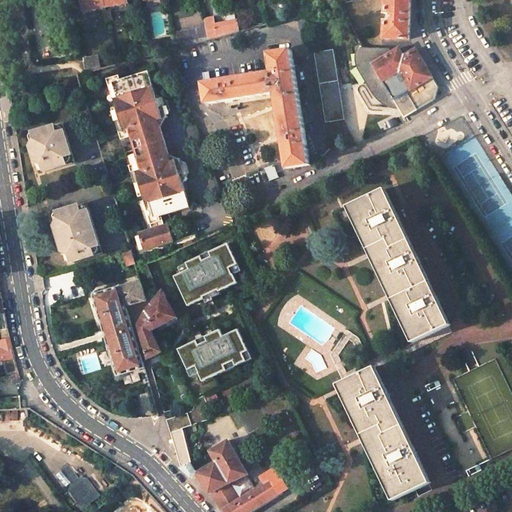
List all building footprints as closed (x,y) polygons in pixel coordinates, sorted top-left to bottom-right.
[(81,0),(84,10),(105,6),(103,0),(81,0)] [(318,0),(321,9),(333,6),(331,0),(318,0)] [(386,38),(410,40),(411,0),(387,0),(387,15),(391,15),(391,20),(386,20),(386,38)] [(206,26),(208,40),(239,32),(237,21),(215,25),(214,18),(205,20),(206,26)] [(175,32),(178,48),(208,40),(206,26),(175,32)] [(145,45),(147,56),(156,54),(154,43),(145,45)] [(137,46),(139,59),(140,58),(147,56),(145,45),(137,46)] [(400,111),(405,118),(405,117),(435,100),(438,87),(425,65),(416,49),(410,53),(404,56),(399,49),(392,53),(389,50),(358,49),(356,55),(355,59),(355,63),(356,67),(358,70),(373,96),(379,102),(384,106),(389,109),(400,111)] [(288,169),(311,165),(292,50),(269,53),(272,72),(204,83),(207,104),(228,101),(276,93),(278,107),(282,136),(288,169)] [(333,50),(316,53),(321,84),(338,81),(333,50)] [(83,58),(86,72),(100,69),(98,56),(83,58)] [(171,163),(158,121),(163,120),(164,120),(162,113),(157,114),(154,104),(159,103),(149,73),(113,84),(119,100),(114,101),(117,109),(122,122),(116,124),(119,135),(130,132),(136,152),(144,173),(133,177),(137,187),(141,185),(146,199),(148,204),(152,203),(158,218),(164,216),(193,206),(184,178),(179,180),(175,169),(179,168),(177,161),(171,163)] [(327,122),(344,119),(338,81),(321,84),(327,122)] [(107,86),(113,102),(114,101),(119,100),(113,84),(107,86)] [(168,118),(163,102),(159,103),(154,104),(157,114),(162,113),(164,120),(168,118)] [(122,122),(117,109),(111,111),(116,124),(122,122)] [(75,163),(64,123),(33,132),(33,133),(35,141),(32,142),(30,146),(35,161),(38,163),(41,162),(44,170),(44,171),(75,163)] [(136,152),(130,132),(119,135),(126,155),(136,152)] [(126,155),(133,177),(144,173),(136,152),(126,155)] [(187,177),(182,160),(177,161),(179,168),(175,169),(179,180),(184,178),(187,177)] [(137,187),(141,200),(146,199),(141,185),(137,187)] [(386,189),(348,207),(371,254),(390,294),(413,343),(451,325),(386,189)] [(164,216),(158,218),(152,203),(148,204),(156,228),(167,225),(164,216)] [(53,227),(61,253),(64,255),(68,253),(70,262),(70,263),(100,255),(86,204),(56,212),(56,213),(58,222),(55,223),(53,227)] [(147,248),(148,251),(164,246),(163,244),(177,240),(175,235),(172,223),(167,225),(156,228),(142,233),(147,248)] [(182,273),(175,277),(185,298),(190,296),(194,304),(205,299),(203,295),(210,292),(211,294),(212,294),(219,291),(220,292),(238,283),(233,274),(231,268),(238,264),(228,243),(209,252),(211,257),(203,260),(201,256),(187,263),(187,264),(189,269),(182,273)] [(132,251),(125,253),(128,265),(135,263),(132,253),(132,251)] [(209,252),(201,256),(203,260),(211,257),(209,252)] [(189,269),(187,264),(179,268),(182,273),(189,269)] [(241,270),(238,264),(231,268),(233,274),(241,270)] [(141,281),(94,295),(118,376),(145,368),(127,306),(147,300),(141,281)] [(177,317),(163,292),(146,313),(140,326),(149,358),(162,352),(152,331),(177,317)] [(203,295),(205,299),(207,303),(214,300),(212,294),(211,294),(210,292),(203,295)] [(0,330),(8,329),(5,313),(4,312),(0,312),(0,330)] [(195,334),(176,343),(186,364),(194,360),(197,366),(196,366),(201,376),(219,367),(217,362),(226,358),(228,363),(244,355),(241,347),(246,345),(236,323),(221,330),(218,323),(200,331),(202,335),(196,338),(195,334)] [(192,328),(195,334),(196,338),(202,335),(200,331),(197,326),(192,328)] [(2,360),(15,358),(11,341),(1,343),(0,344),(1,348),(0,348),(0,356),(1,359),(2,360)] [(241,347),(244,355),(250,352),(246,345),(241,347)] [(217,362),(219,367),(228,363),(226,358),(217,362)] [(453,379),(422,394),(461,474),(492,459),(511,449),(511,393),(495,359),(453,379)] [(194,360),(186,364),(189,370),(196,366),(197,366),(194,360)] [(376,367),(338,384),(364,439),(394,501),(432,483),(376,367)] [(168,381),(157,385),(165,413),(171,434),(183,430),(177,410),(168,381)] [(183,430),(171,434),(182,468),(191,462),(183,430)] [(197,473),(198,474),(197,474),(199,477),(210,494),(211,493),(230,484),(249,475),(229,440),(210,451),(217,462),(197,473)] [(191,462),(182,468),(192,478),(197,474),(198,474),(197,473),(191,462)] [(224,511),(251,511),(280,494),(271,480),(240,499),(222,510),(223,511),(224,511)] [(88,481),(72,494),(83,507),(99,495),(88,481)] [(230,484),(211,493),(222,510),(240,499),(230,484)]
